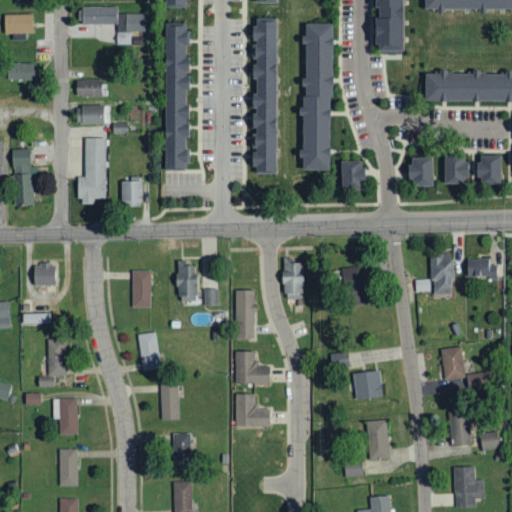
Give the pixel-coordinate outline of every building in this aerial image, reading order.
[(163,0),(164,8),(187,8),(186,0),(163,0)] [(374,53),(375,0),(403,0),(403,53),(374,53)] [(511,0),(423,0),(423,9),(435,9),(435,11),(485,11),(511,11),(511,0)] [(144,14),(117,14),(117,7),(81,6),(81,24),(116,25),(116,44),(130,44),(130,32),(144,32),(144,14)] [(4,34),(33,33),(32,14),(4,15),(4,34)] [(253,17),(255,171),(276,171),(275,17),(253,17)] [(164,22),(164,170),(185,170),(185,22),(164,22)] [(328,168),(328,96),(333,96),(333,23),(306,23),(306,94),(302,94),(302,168),(328,168)] [(33,80),(33,63),(8,62),(7,80),(33,80)] [(511,99),(424,99),(424,71),(511,72),(511,99)] [(105,79),(75,79),(76,97),(105,97),(105,79)] [(108,124),(109,105),(77,105),(77,124),(108,124)] [(105,139),(84,138),(84,178),(78,177),(77,204),(94,204),(94,199),(104,199),(105,139)] [(11,150),(12,174),(36,173),(36,167),(30,167),(30,149),(11,150)] [(478,186),(478,155),(500,155),(500,186),(478,186)] [(444,185),(444,157),(467,157),(466,185),(444,185)] [(410,186),(409,160),(433,160),(434,186),(410,186)] [(343,189),(342,163),(363,162),(364,189),(343,189)] [(33,205),(32,174),(13,175),(14,205),(33,205)] [(120,202),(141,201),(141,181),(120,182),(120,202)] [(430,258),(431,294),(452,294),(451,254),(442,254),(442,258),(430,258)] [(303,263),(291,263),(292,259),(283,258),(282,298),(302,299),(303,263)] [(497,278),(497,265),(490,265),(489,259),(466,260),(467,279),(497,278)] [(195,262),(176,263),(177,301),(197,301),(195,262)] [(55,264),(33,264),(33,286),(55,286),(55,264)] [(150,307),(150,270),(131,271),(131,308),(150,307)] [(218,305),(217,289),(204,289),(204,306),(218,305)] [(254,290),(234,291),(234,339),(254,339),(254,290)] [(0,302),(0,329),(9,329),(8,302),(0,302)] [(22,324),(49,323),(49,314),(21,315),(22,324)] [(161,369),(154,333),(136,335),(143,372),(161,369)] [(66,340),(47,340),(47,376),(65,377),(66,340)] [(465,377),(460,346),(440,350),(445,380),(465,377)] [(235,385),(269,384),(269,366),(256,366),(256,352),(234,352),(235,385)] [(381,398),(379,372),(353,373),(355,400),(381,398)] [(38,387),(54,388),(54,377),(38,377),(38,387)] [(12,385),(0,382),(0,399),(8,401),(12,385)] [(160,386),(161,421),(179,420),(178,386),(160,386)] [(25,405),(41,405),(41,393),(24,394),(25,405)] [(270,409),(256,409),(256,395),(235,394),(234,428),(270,428),(270,409)] [(77,398),(58,399),(58,434),(77,433),(77,398)] [(450,445),(470,445),(469,411),(448,412),(450,445)] [(388,458),(386,420),(367,421),(368,459),(388,458)] [(480,432),(481,449),(498,448),(497,431),(480,432)] [(173,468),(190,468),(190,432),(173,432),(173,468)] [(77,448),(58,449),(59,485),(77,485),(77,448)] [(344,461),(344,476),(362,475),(362,461),(344,461)] [(474,466),(453,466),(454,507),(475,507),(475,498),(483,498),(483,479),(474,479),(474,466)] [(191,511),(191,481),(173,481),(173,511),(191,511)] [(356,511),(390,511),(390,495),(369,496),(370,509),(357,509),(356,511)] [(77,511),(78,498),(59,497),(59,511),(77,511)]
